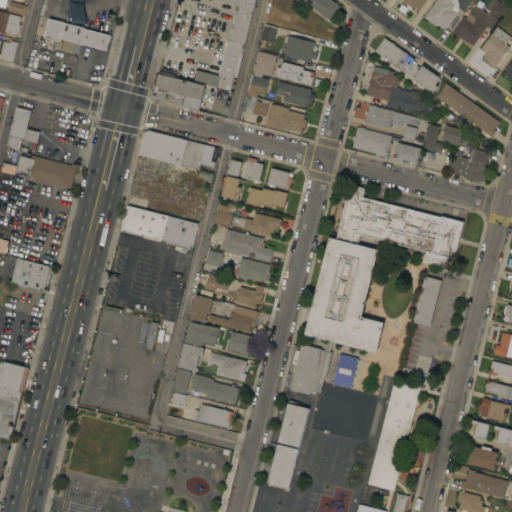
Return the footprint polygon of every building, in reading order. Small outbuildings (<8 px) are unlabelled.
[(193,82),(195,70),(215,75),(223,42),(226,42),(235,4),(218,0),(255,0),(236,77),(233,76),(230,86),(225,84),(224,89),(205,85),(193,82)] [(330,0),(334,3),(335,2),(337,3),(337,4),(339,6),(329,20),(326,17),(325,18),(299,0),(330,0)] [(425,0),(418,11),(412,7),(410,10),(405,6),(406,5),(403,2),(403,1),(401,0),(425,0)] [(456,12),(456,13),(444,29),(436,24),(434,26),(422,17),(434,0),(456,0),(458,9),(456,12)] [(496,0),(506,7),(498,18),(485,8),(490,0),(496,0)] [(23,5),(26,6),(23,15),(20,14),(20,15),(6,11),(8,1),(23,5)] [(69,24),(81,23),(80,3),(68,3),(69,24)] [(472,45),(468,42),(467,43),(459,37),(457,39),(449,34),(462,16),(465,18),(474,5),(487,14),(481,22),(486,26),(472,45)] [(0,11),(19,16),(17,24),(19,24),(17,33),(15,33),(15,35),(3,32),(3,33),(0,32),(0,11)] [(82,27),(82,28),(108,35),(105,50),(79,44),(77,53),(60,49),(62,39),(59,38),(58,42),(42,37),(47,18),(82,27)] [(260,37),(263,26),(264,26),(264,24),(275,26),(275,29),(273,40),(260,37)] [(494,68),(481,59),(485,53),(480,50),(496,27),(510,36),(511,33),(511,42),(508,40),(505,44),(509,47),(494,68)] [(279,54),(284,36),(286,36),(287,35),(314,42),(313,46),(316,46),(314,51),(317,52),(315,60),(310,59),(309,62),(279,54)] [(390,42),(391,42),(393,44),(403,52),(404,51),(407,54),(406,54),(413,59),(411,62),(419,68),(422,65),(439,78),(435,85),(437,86),(432,94),(385,59),(384,61),(382,59),(383,58),(381,57),(380,59),(376,56),(377,54),(374,51),(383,37),(390,42)] [(0,49),(2,41),(8,43),(8,40),(16,42),(13,58),(0,54),(0,49)] [(263,74),(262,76),(252,74),(256,57),(257,52),(258,52),(258,51),(275,56),(274,61),(275,61),(274,65),(273,65),(270,76),(263,74)] [(511,81),(501,74),(511,58),(511,81)] [(273,76),(276,67),(279,67),(281,61),(303,67),(302,69),(314,72),(312,80),(314,81),(313,84),(311,83),(310,86),(273,76)] [(405,110),(405,112),(384,107),(386,100),(366,95),(373,66),(388,70),(388,71),(393,72),(392,75),(398,76),(396,87),(399,88),(399,89),(409,92),(410,90),(418,92),(418,94),(424,96),(423,98),(425,98),(421,114),(405,110)] [(201,100),(184,96),(182,106),(155,99),(155,100),(151,99),(154,87),(151,86),(154,74),(157,75),(158,73),(193,82),(205,85),(201,100)] [(262,99),(268,101),(264,116),(251,113),(255,97),(246,95),(251,75),(267,79),(262,99)] [(282,100),(283,95),(275,93),(278,82),(310,89),(309,93),(313,94),(311,103),(307,102),(306,106),(282,100)] [(498,122),(493,129),(496,130),(491,137),(435,96),(445,83),(498,122)] [(269,104),(288,108),(287,110),(304,114),(303,119),(305,120),(304,128),(301,127),(300,132),(283,128),(283,129),(264,125),(269,104)] [(379,126),(378,127),(376,127),(376,125),(364,122),(366,116),(363,115),(365,110),(367,111),(368,105),(419,118),(417,126),(403,123),(402,125),(392,123),(392,121),(390,121),(388,128),(379,126)] [(14,106),(30,110),(25,128),(38,132),(35,143),(20,139),(17,150),(4,146),(14,106)] [(422,148),(428,124),(438,126),(435,141),(443,143),(440,152),(422,148)] [(458,145),(441,141),(444,129),(443,129),(444,124),(447,125),(447,126),(462,129),(458,145)] [(413,139),(401,136),(404,125),(416,128),(413,139)] [(379,154),(378,156),(374,155),(375,153),(351,147),(353,141),(351,140),(352,136),(354,136),(356,127),(359,127),(359,126),(364,127),(364,129),(390,136),(389,142),(390,143),(389,147),(388,147),(385,156),(379,154)] [(213,147),(210,161),(206,160),(205,165),(200,164),(198,170),(138,155),(143,133),(148,130),(213,147)] [(396,158),(397,153),(394,152),(397,142),(420,148),(416,163),(396,158)] [(473,148),(487,152),(483,170),(485,170),(482,182),(466,178),(473,148)] [(0,167),(3,155),(15,158),(12,170),(0,167)] [(24,179),(25,176),(13,173),(18,155),(29,158),(30,155),(74,166),(69,190),(24,179)] [(447,172),(450,161),(452,162),(454,156),(467,160),(465,169),(467,170),(466,173),(464,172),(463,177),(447,172)] [(258,182),(256,181),(256,183),(253,182),(253,180),(241,177),(246,157),(257,159),(256,162),(262,164),(258,182)] [(241,161),(237,177),(225,175),(229,159),(241,161)] [(292,174),(288,188),(278,185),(277,187),(271,185),(271,187),(268,186),(269,184),(266,183),(270,168),(292,174)] [(239,179),(237,186),(240,187),(238,193),(235,192),(234,200),(226,198),(226,200),(222,199),(223,197),(220,196),(225,175),(239,179)] [(331,341),(328,351),(331,352),(324,378),(323,377),(319,393),(309,390),(308,394),(288,389),(295,364),(291,363),(294,350),(298,351),(300,344),(320,349),(319,349),(323,350),(326,340),(303,334),(328,237),(335,238),(349,184),(364,188),(362,197),(440,217),(440,216),(463,221),(453,258),(447,257),(444,267),(430,263),(430,264),(422,262),(425,251),(360,235),(357,244),(378,250),(361,317),(383,322),(376,352),(331,341)] [(272,205),(272,207),(270,206),(270,207),(260,204),(259,206),(245,203),(249,187),(261,190),(262,188),(274,191),(274,189),(287,192),(284,206),(282,207),(280,207),(272,205)] [(213,222),(219,200),(231,203),(230,204),(235,205),(233,215),(231,215),(229,226),(213,222)] [(198,223),(191,249),(119,230),(125,205),(198,223)] [(280,219),(277,231),(270,229),(269,236),(242,229),(244,217),(252,219),(253,212),(280,219)] [(220,249),(221,246),(220,245),(221,242),(222,243),(225,232),(224,232),(225,228),(229,229),(229,230),(262,238),(261,242),(263,242),(262,247),(272,250),(269,261),(220,249)] [(221,253),(218,267),(204,263),(207,249),(221,253)] [(53,266),(51,275),(48,275),(46,285),(47,286),(45,291),(5,282),(6,279),(10,280),(16,257),(53,266)] [(269,265),(265,281),(253,278),(252,281),(228,275),(231,264),(236,266),(237,263),(238,263),(239,257),(269,265)] [(215,287),(217,276),(228,279),(226,290),(215,287)] [(424,276),(441,280),(429,326),(412,322),(424,276)] [(235,302),(239,286),(253,290),(255,284),(262,286),(259,299),(260,299),(258,304),(255,303),(254,307),(235,302)] [(194,294),(212,299),(208,313),(207,313),(204,322),(188,318),(194,294)] [(506,305),(507,304),(511,305),(511,322),(507,321),(507,320),(504,319),(505,316),(504,316),(504,313),(503,313),(503,311),(504,306),(505,305),(506,305)] [(257,311),(253,327),(249,326),(248,332),(217,324),(217,323),(207,320),(207,318),(206,318),(207,315),(208,315),(208,314),(227,319),(228,317),(228,318),(230,312),(232,313),(234,305),(257,311)] [(150,321),(157,323),(150,349),(144,347),(150,321)] [(189,321),(206,325),(218,328),(214,345),(203,342),(201,346),(184,342),(189,321)] [(226,349),(231,331),(251,336),(247,354),(226,349)] [(511,333),(511,358),(494,354),(496,344),(499,345),(502,332),(511,333)] [(183,343),(203,348),(202,352),(200,351),(196,368),(198,368),(197,372),(177,367),(183,343)] [(245,361),(242,373),(245,374),(243,381),(215,374),(218,364),(206,361),(209,352),(245,361)] [(357,358),(349,388),(331,384),(339,353),(357,358)] [(511,365),(511,377),(497,373),(496,375),(494,374),(494,372),(489,371),(492,360),(511,365)] [(0,387),(0,369),(2,361),(27,367),(21,392),(20,392),(0,387)] [(177,368),(190,371),(184,394),(171,390),(177,368)] [(209,377),(209,378),(212,379),(212,381),(230,386),(231,384),(234,384),(233,387),(238,388),(234,404),(230,403),(230,404),(227,403),(227,402),(211,398),(211,399),(209,399),(209,398),(205,397),(205,393),(193,390),(193,389),(189,388),(191,381),(190,380),(191,378),(192,378),(193,373),(209,377)] [(393,491),(366,484),(393,378),(420,386),(393,491)] [(511,397),(485,391),(488,380),(492,381),(493,379),(495,380),(495,382),(511,386),(511,397)] [(8,440),(0,438),(0,387),(20,392),(8,440)] [(370,403),(366,418),(343,412),(343,413),(320,407),(324,391),(370,403)] [(173,392),(185,395),(182,406),(170,403),(173,392)] [(491,399),(491,400),(510,405),(508,414),(511,415),(509,423),(480,415),(481,411),(477,411),(479,404),(481,404),(483,397),(491,399)] [(307,408),(298,447),(278,442),(287,403),(307,408)] [(190,419),(193,409),(198,410),(200,404),(231,412),(229,421),(228,421),(227,428),(190,419)] [(315,426),(319,410),(323,412),(324,410),(327,411),(327,413),(334,414),(334,413),(338,414),(338,415),(346,417),(346,416),(350,417),(350,418),(357,420),(357,419),(361,420),(361,421),(366,422),(361,438),(315,426)] [(490,424),(486,439),(474,436),(477,424),(472,423),(472,419),(490,424)] [(511,429),(511,444),(496,441),(496,439),(497,439),(499,430),(494,428),(495,425),(511,429)] [(297,449),(288,488),(267,482),(277,444),(297,449)] [(463,462),(467,444),(481,448),(482,446),(492,448),(491,451),(497,452),(493,469),(463,462)] [(480,492),(480,491),(460,486),(462,480),(465,481),(466,477),(464,476),(465,473),(467,473),(468,469),(477,471),(477,472),(485,474),(485,475),(508,480),(504,498),(480,492)] [(481,496),(480,499),(482,500),(481,505),(485,506),(485,507),(488,508),(487,511),(470,511),(471,511),(468,511),(467,511),(461,511),(462,509),(459,508),(460,502),(456,502),(459,490),(481,496)] [(390,511),(393,511),(400,511),(406,496),(395,493),(390,511)]
